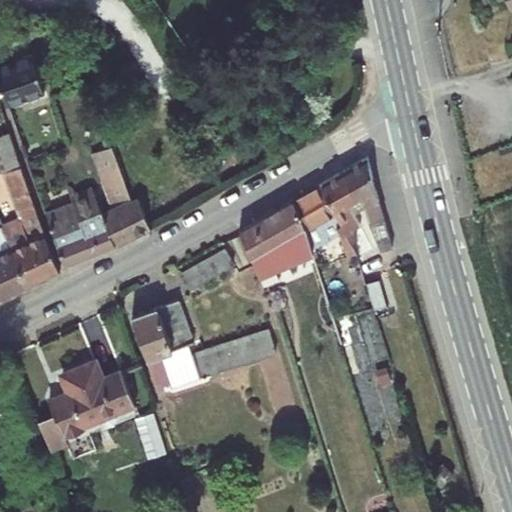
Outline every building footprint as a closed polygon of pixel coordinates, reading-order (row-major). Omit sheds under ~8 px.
[(0,73),(5,87),(44,73),(31,39),(3,49),(0,40),(0,73)] [(64,199),(48,205),(65,255),(143,216),(130,183),(109,126),(90,135),(114,195),(96,204),(94,198),(67,209),(64,199)] [(344,158),(354,190),(365,184),(379,232),(391,229),(368,144),(344,158)] [(28,222),(15,229),(35,271),(60,258),(19,151),(5,156),(28,222)] [(347,194),(354,190),(344,158),(323,169),(334,202),(337,211),(331,214),(334,224),(341,221),(353,216),(347,194)] [(334,202),(323,169),(292,188),(306,219),(334,202)] [(141,179),(130,183),(143,216),(153,210),(141,179)] [(245,219),(257,244),(259,250),(267,275),(276,270),(310,252),(300,221),(306,219),(292,188),(254,209),(256,212),(245,219)] [(0,219),(0,288),(35,271),(15,229),(8,215),(0,219)] [(341,221),(334,224),(339,236),(344,233),(341,221)] [(183,259),(192,276),(242,251),(235,233),(183,259)] [(365,248),(351,252),(358,275),(372,271),(365,248)] [(187,319),(175,284),(134,304),(149,344),(172,335),(170,326),(185,320),(187,319)] [(156,364),(169,358),(167,350),(192,340),(185,320),(170,326),(172,335),(149,344),(156,364)] [(276,328),(209,342),(214,365),(281,351),(276,328)] [(198,355),(192,340),(167,350),(169,358),(172,365),(198,355)] [(48,389),(60,421),(133,391),(119,357),(99,365),(92,347),(58,360),(67,381),(48,389)] [(161,435),(145,396),(125,404),(140,443),(161,435)]
